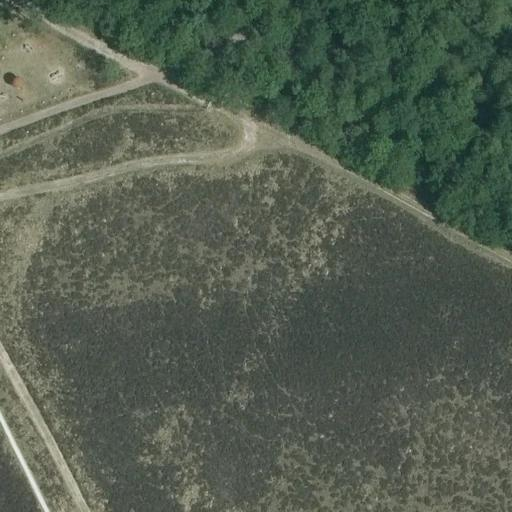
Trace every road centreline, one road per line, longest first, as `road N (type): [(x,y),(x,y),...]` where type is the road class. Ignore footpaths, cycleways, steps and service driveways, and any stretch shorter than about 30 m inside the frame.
road 1 (track): [(0,132),(185,63),(297,0)]
road 2 (track): [(256,121),(511,261)]
road 3 (track): [(256,121),(248,142),(229,155),(145,163),(0,196)]
road 4 (track): [(16,0),(256,121)]
road 5 (track): [(0,348),(85,511)]
